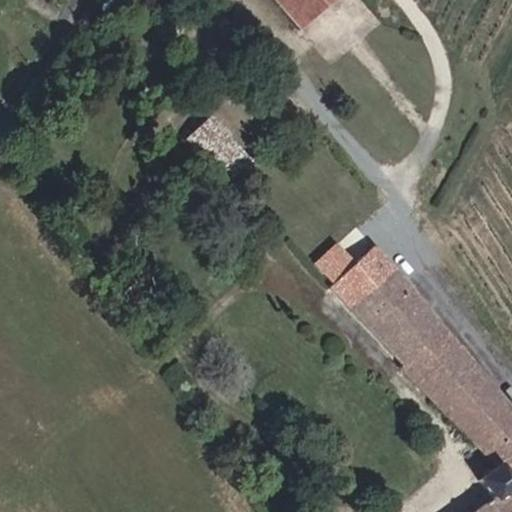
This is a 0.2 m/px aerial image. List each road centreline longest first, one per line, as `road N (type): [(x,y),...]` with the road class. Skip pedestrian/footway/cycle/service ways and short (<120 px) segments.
road 1 (track): [(511,359),(411,208),(418,168),(458,78),(416,0)]
road 2 (residential): [(0,110),(82,0)]
